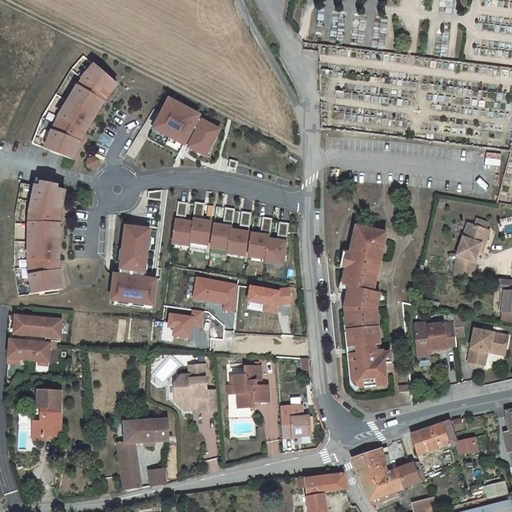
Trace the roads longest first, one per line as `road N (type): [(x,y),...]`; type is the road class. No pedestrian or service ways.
road 1 (unclassified): [(50,511),(151,499),(340,457)]
road 2 (residential): [(351,438),(323,403),(303,205)]
road 3 (residential): [(303,205),(308,161),(296,111),(239,0)]
road 4 (residential): [(116,189),(218,183),(303,205)]
road 5 (residential): [(511,394),(351,438)]
